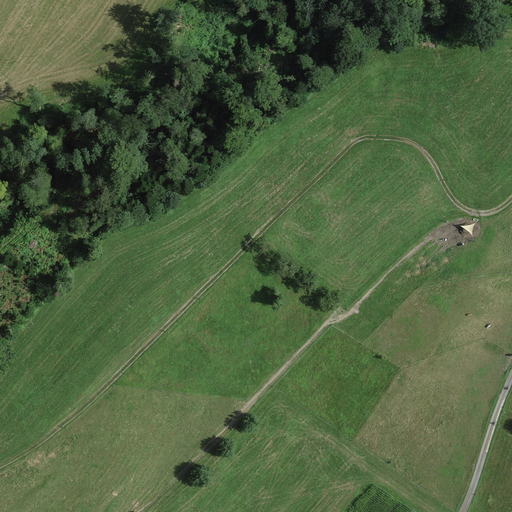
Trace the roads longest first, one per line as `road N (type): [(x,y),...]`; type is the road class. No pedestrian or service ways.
road 1 (track): [(0,468),(92,400),(359,139),(419,147),(467,210),(492,211),(511,198)]
road 2 (track): [(511,377),(462,511)]
